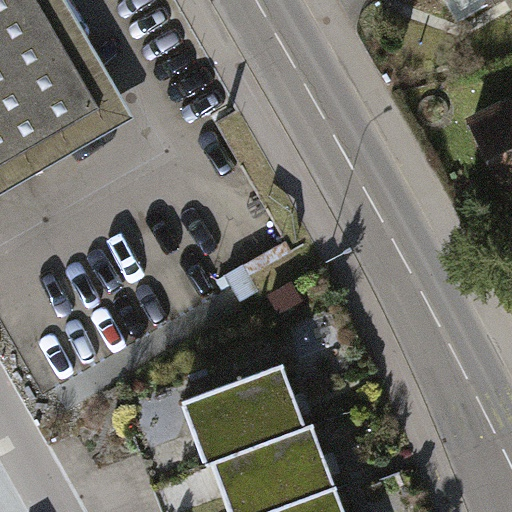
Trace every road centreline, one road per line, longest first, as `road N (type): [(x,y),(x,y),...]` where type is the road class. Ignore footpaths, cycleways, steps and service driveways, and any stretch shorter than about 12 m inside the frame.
road 1 (primary): [(260,0),(448,345)]
road 2 (primary): [(448,345),(509,511)]
road 3 (primary): [(511,462),(448,345)]
road 4 (residential): [(0,397),(66,511)]
